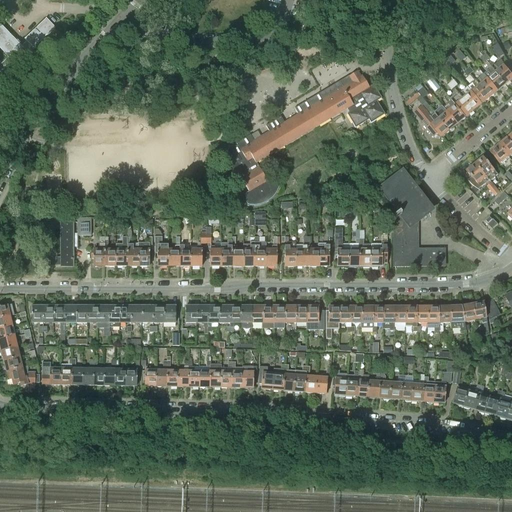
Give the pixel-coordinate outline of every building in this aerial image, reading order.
[(202,0),(198,14),(239,26),(246,0),(202,0)] [(0,86),(5,82),(7,84),(19,72),(13,65),(14,65),(27,53),(26,52),(32,47),(33,49),(55,29),(46,19),(25,40),(26,41),(20,47),(0,26),(0,48),(8,58),(2,64),(0,61),(0,86)] [(511,32),(511,22),(506,24),(508,28),(501,30),(502,35),(511,32)] [(505,56),(498,44),(492,48),(499,59),(505,56)] [(445,60),(450,66),(455,62),(450,56),(445,60)] [(314,72),(319,83),(341,72),(335,61),(314,72)] [(490,65),(493,68),(507,85),(511,81),(511,75),(500,61),(495,66),(492,63),(490,65)] [(507,85),(493,68),(490,71),(485,74),(488,79),(499,92),(507,85)] [(251,136),(245,139),(236,144),(238,147),(234,150),(233,148),(219,156),(227,170),(224,172),(232,185),(241,180),(249,193),(246,195),(246,203),(246,204),(246,205),(247,205),(247,206),(248,206),(249,207),(255,207),(261,206),(266,204),(268,203),(273,199),(277,194),(279,188),(279,187),(279,186),(278,185),(278,184),(277,184),(270,180),(267,182),(259,168),(258,168),(256,164),(256,163),(347,109),(352,106),(354,110),(347,115),(355,128),(369,120),(371,124),(384,116),(376,102),(381,99),(373,86),(369,88),(363,77),(361,79),(357,72),(349,77),(350,79),(342,84),(340,82),(295,109),(298,115),(293,119),(289,112),(266,127),(269,133),(254,142),(251,136)] [(485,74),(476,81),(491,99),(499,92),(488,79),(485,74)] [(441,89),(433,79),(428,83),(435,93),(441,89)] [(483,105),(491,99),(476,81),(468,88),(472,92),(483,105)] [(417,93),(419,95),(419,94),(423,99),(428,95),(423,88),(417,93)] [(463,92),(460,94),(475,112),(483,105),(472,92),(468,88),(463,92)] [(466,118),(475,112),(460,94),(460,95),(458,93),(450,99),(452,101),(456,106),(466,118)] [(430,108),(426,103),(423,99),(419,94),(415,98),(423,106),(414,113),(435,137),(438,134),(442,139),(450,132),(436,115),(430,108)] [(458,125),(466,118),(456,106),(452,101),(449,104),(453,109),(448,113),(458,125)] [(458,125),(448,113),(444,116),(440,111),(436,115),(450,132),(458,125)] [(510,158),(511,155),(511,143),(508,138),(499,145),(510,158)] [(501,165),(510,158),(499,145),(491,153),(501,165)] [(475,165),(489,180),(490,182),(498,175),(484,158),(475,165)] [(485,183),(489,180),(475,165),(466,172),(472,179),(468,181),(470,184),(472,186),(474,187),(479,190),(480,191),(480,190),(479,190),(486,184),(485,183)] [(381,190),(390,203),(399,214),(391,221),(392,223),(395,221),(395,266),(443,266),(443,251),(416,251),(416,222),(424,217),(424,216),(431,211),(402,174),(381,190)] [(487,187),(492,193),(494,191),(493,190),(496,188),(492,184),(487,187)] [(500,194),(496,188),(493,190),(494,191),(492,193),(496,198),(500,194)] [(509,197),(507,196),(504,193),(495,202),(499,207),(509,197)] [(358,204),(354,204),(349,204),(349,216),(358,216),(358,204)] [(485,222),(493,230),(498,225),(490,217),(485,222)] [(77,218),(77,226),(73,226),(73,223),(61,223),(61,259),(56,259),(56,266),(58,266),(61,266),(61,267),(73,267),(73,243),(77,243),(77,236),(91,236),(91,219),(91,218),(83,218),(77,218)] [(127,230),(127,238),(127,268),(138,268),(138,251),(138,245),(131,245),(131,241),(132,241),(132,238),(131,234),(130,230),(127,230)] [(348,245),(348,251),(348,268),(355,269),(355,268),(359,268),(359,232),(356,232),(356,245),(348,245)] [(363,269),(371,269),(371,245),(363,245),(363,240),(363,232),(359,232),(359,268),(363,268),(363,269)] [(348,245),(341,245),(341,236),(334,236),(334,246),(337,246),(337,268),(341,268),(348,268),(348,251),(348,245)] [(93,268),(104,268),(104,238),(99,238),(99,245),(99,251),(91,251),(91,259),(93,259),(93,268)] [(108,238),(104,238),(104,268),(115,268),(116,251),(109,251),(109,247),(108,247),(108,238)] [(115,268),(127,268),(127,238),(122,238),(122,245),(116,245),(116,251),(115,268)] [(138,244),(138,245),(138,251),(138,268),(149,268),(149,247),(152,247),(152,238),(148,238),(148,244),(138,244)] [(157,268),(168,268),(168,251),(168,247),(162,247),(162,238),(154,238),(154,254),(157,254),(157,268)] [(175,251),(168,251),(168,268),(179,268),(179,238),(176,238),(176,247),(175,247),(175,251)] [(183,238),(179,238),(179,268),(191,268),(191,259),(190,260),(190,251),(184,251),(184,247),(183,247),(183,238)] [(227,251),(221,251),(221,260),(220,260),(220,268),(232,268),(232,238),(228,238),(228,247),(227,247),(227,251)] [(232,238),(232,268),(243,268),(243,260),(244,260),(244,251),(243,251),(236,251),(236,247),(235,247),(235,238),(232,238)] [(254,238),(254,243),(254,268),(265,268),(265,260),(266,260),(266,251),(266,243),(258,243),(258,238),(254,238)] [(265,260),(265,268),(277,268),(277,251),(276,251),(276,247),(277,247),(277,238),(273,238),(273,247),(272,247),(272,251),(266,251),(266,260),(265,260)] [(296,251),(296,246),(296,243),(288,243),(288,238),(284,238),(284,247),(284,250),(284,268),(296,268),(296,251)] [(296,246),(296,251),(296,268),(307,268),(307,238),(303,238),(303,246),(296,246)] [(307,268),(318,268),(318,251),(311,251),(311,247),(310,247),(311,238),(307,238),(307,268)] [(243,268),(254,268),(254,243),(250,243),(250,246),(243,246),(243,251),(244,251),(244,260),(243,260),(243,268)] [(371,245),(371,269),(377,269),(377,268),(382,268),(382,265),(387,265),(387,243),(381,243),(381,245),(371,245)] [(318,244),(318,251),(318,268),(329,268),(329,250),(329,244),(318,244)] [(190,251),(190,260),(191,259),(191,268),(202,268),(202,247),(200,247),(197,247),(196,247),(196,251),(190,251)] [(209,247),(209,268),(220,268),(220,260),(221,260),(221,251),(214,251),(214,247),(210,247),(209,247)] [(486,306),(489,321),(490,325),(497,322),(495,318),(499,316),(492,301),(485,303),(486,306)] [(479,303),(472,304),(473,313),(472,313),(474,321),(482,320),(485,333),(488,332),(486,319),(483,303),(479,304),(479,303)] [(464,323),(474,321),(472,313),(473,313),(472,304),(465,305),(465,306),(462,307),(464,323)] [(0,319),(10,317),(13,316),(11,306),(0,308),(0,319)] [(443,308),(440,308),(440,324),(451,324),(450,306),(443,306),(443,308)] [(464,323),(462,307),(456,307),(456,306),(450,306),(451,324),(451,330),(460,329),(460,332),(465,331),(465,327),(464,323)] [(43,324),(53,324),(53,315),(54,314),(54,307),(46,307),(46,308),(42,308),(43,324)] [(65,335),(65,333),(65,328),(65,324),(65,308),(61,308),(61,307),(54,307),(54,314),(53,315),(53,324),(60,324),(60,335),(65,335)] [(65,324),(75,324),(75,315),(76,313),(76,307),(68,307),(68,308),(65,308),(65,324)] [(75,315),(75,324),(87,324),(87,308),(83,308),(83,307),(76,307),(76,313),(75,315)] [(90,308),(87,308),(87,324),(97,324),(97,315),(99,314),(99,307),(90,307),(90,308)] [(97,324),(109,324),(109,308),(105,308),(105,307),(99,307),(99,314),(97,315),(97,324)] [(109,324),(119,324),(119,316),(120,314),(120,307),(112,307),(112,308),(109,308),(109,324)] [(119,324),(131,324),(131,308),(127,308),(127,307),(120,307),(120,314),(119,316),(119,324)] [(131,324),(142,324),(142,315),(143,314),(143,307),(134,307),(134,308),(131,308),(131,324)] [(142,315),(142,324),(153,324),(153,308),(149,308),(149,307),(143,307),(143,314),(142,315)] [(156,308),(153,308),(153,324),(163,324),(162,315),(164,314),(164,307),(156,307),(156,308)] [(162,315),(163,324),(175,324),(175,308),(171,308),(171,307),(164,307),(164,314),(162,315)] [(185,324),(196,324),(196,316),(197,314),(197,307),(189,307),(189,308),(185,308),(185,324)] [(204,307),(197,307),(197,314),(196,316),(196,324),(203,324),(203,328),(204,328),(208,328),(208,324),(208,308),(204,308),(204,307)] [(208,324),(218,324),(218,316),(220,315),(220,307),(211,307),(211,308),(208,308),(208,324)] [(226,307),(220,307),(220,315),(218,316),(218,324),(230,324),(230,308),(226,308),(226,307)] [(230,328),(233,328),(233,324),(240,324),(240,316),(242,314),(242,307),(233,307),(233,308),(230,308),(230,324),(230,328)] [(247,307),(242,307),(242,314),(240,316),(240,324),(240,330),(248,330),(248,328),(252,328),(252,324),(252,308),(247,308),(247,307)] [(255,308),(252,308),(252,324),(262,324),(262,316),(264,314),(264,307),(255,307),(255,308)] [(270,307),(264,307),(264,314),(262,316),(262,324),(262,330),(274,330),(274,308),(270,308),(270,307)] [(284,324),(284,316),(286,314),(286,307),(277,307),(276,308),(274,308),(274,330),(284,330),(284,324)] [(292,307),(286,307),(286,314),(284,316),(284,324),(296,324),(296,308),(292,308),(292,307)] [(296,324),(306,324),(307,324),(307,307),(299,307),(299,308),(296,308),(296,324)] [(314,307),(307,307),(307,324),(306,324),(306,331),(323,331),(323,313),(318,313),(318,308),(314,308),(314,307)] [(325,312),(325,341),(331,341),(331,331),(339,331),(339,324),(339,315),(340,315),(340,307),(332,307),(332,308),(328,308),(328,312),(325,312)] [(346,307),(340,307),(340,315),(339,315),(339,324),(350,324),(351,308),(346,308),(346,307)] [(350,324),(361,324),(361,315),(362,315),(362,307),(354,307),(354,308),(351,308),(350,324)] [(362,307),(362,315),(361,315),(361,324),(361,330),(373,330),(373,328),(373,324),(373,308),(368,308),(368,307),(362,307)] [(373,324),(382,324),(382,315),(384,315),(384,307),(376,307),(376,308),(373,308),(373,324)] [(384,307),(384,315),(382,315),(382,324),(382,330),(389,330),(389,332),(395,332),(395,328),(395,308),(391,308),(391,307),(384,307)] [(395,308),(395,328),(404,328),(404,327),(404,315),(406,315),(406,307),(398,307),(398,308),(395,308)] [(413,328),(417,328),(417,324),(417,308),(413,308),(413,307),(406,307),(406,315),(404,315),(404,327),(412,327),(413,328)] [(420,308),(417,308),(417,324),(426,324),(426,315),(428,315),(428,307),(420,307),(420,308)] [(435,307),(428,307),(428,315),(426,315),(426,324),(438,324),(440,324),(440,308),(435,308),(435,307)] [(32,324),(43,324),(42,308),(30,308),(30,315),(32,315),(32,324)] [(0,329),(12,327),(10,317),(0,319),(0,329)] [(0,329),(0,341),(15,338),(12,327),(0,329)] [(17,348),(15,338),(0,341),(0,350),(0,352),(17,348)] [(3,358),(4,363),(20,359),(17,348),(0,352),(2,358),(3,358)] [(22,369),(20,359),(4,363),(6,373),(22,369)] [(221,388),(221,373),(221,366),(210,365),(210,368),(210,373),(210,388),(221,388)] [(61,386),(61,370),(50,370),(48,370),(48,366),(42,366),(41,385),(49,385),(61,386)] [(61,367),(61,370),(61,386),(71,386),(72,370),(66,370),(66,367),(61,367)] [(184,373),(178,373),(177,388),(188,388),(188,373),(188,368),(185,368),(185,367),(184,367),(184,373)] [(242,367),(242,369),(242,374),(242,389),(253,389),(253,381),(256,381),(257,367),(242,367)] [(296,372),(295,377),(294,392),(304,393),(305,378),(306,374),(302,373),(302,367),(302,368),(296,367),(296,372)] [(441,384),(439,384),(434,383),(434,387),(433,404),(439,405),(439,404),(444,404),(445,388),(446,384),(450,385),(451,374),(452,368),(448,367),(447,374),(442,373),(441,384)] [(33,374),(27,373),(28,368),(22,369),(6,373),(8,373),(9,380),(12,380),(13,386),(26,383),(26,384),(34,384),(33,382),(39,382),(39,374),(33,374)] [(261,390),(272,391),(273,375),(267,375),(267,368),(259,368),(258,385),(261,385),(261,390)] [(232,369),(231,369),(231,374),(232,374),(232,389),(242,389),(242,374),(242,369),(235,369),(232,369)] [(72,370),(71,386),(82,386),(82,371),(72,370)] [(273,370),(273,375),(272,391),(283,392),(284,371),(280,371),(280,370),(273,370)] [(93,371),(82,371),(82,386),(93,386),(93,371)] [(93,371),(93,386),(104,387),(104,371),(93,371)] [(115,371),(104,371),(104,387),(114,387),(115,371)] [(115,371),(114,387),(125,387),(125,371),(115,371)] [(137,371),(125,371),(125,387),(136,387),(137,371)] [(283,392),(294,392),(295,377),(296,372),(288,372),(284,371),(283,392)] [(340,397),(345,398),(346,381),(347,375),(339,374),(339,372),(335,371),(335,380),(334,396),(339,396),(340,397)] [(358,371),(358,373),(358,382),(356,397),(361,398),(362,399),(367,399),(368,383),(363,382),(363,371),(358,371)] [(144,387),(156,387),(156,372),(145,372),(144,387)] [(167,372),(156,372),(156,387),(166,388),(167,372)] [(166,388),(177,388),(178,373),(167,372),(166,388)] [(198,388),(199,373),(188,373),(188,388),(198,388)] [(210,388),(210,373),(199,373),(198,388),(210,388)] [(232,374),(231,374),(221,373),(221,388),(232,389),(232,374)] [(316,379),(315,394),(326,395),(327,379),(325,379),(326,374),(317,373),(316,379)] [(352,381),(346,381),(345,398),(350,398),(352,397),(356,397),(358,382),(358,373),(354,373),(354,377),(352,378),(352,381)] [(379,399),(380,383),(380,375),(376,374),(376,383),(368,383),(367,399),(372,400),(373,399),(379,399)] [(380,375),(380,383),(379,399),(383,399),(384,401),(389,401),(390,384),(385,384),(385,377),(384,375),(380,375)] [(304,393),(315,394),(316,379),(305,378),(304,393)] [(424,382),(423,386),(422,402),(427,403),(428,404),(433,404),(434,387),(427,387),(428,378),(427,378),(424,378),(424,382)] [(396,400),(400,401),(401,385),(402,381),(398,381),(398,380),(395,381),(395,384),(390,384),(389,401),(395,401),(396,400)] [(402,381),(401,385),(400,401),(405,401),(406,402),(411,403),(412,386),(412,382),(412,380),(405,380),(405,381),(402,381)] [(472,393),(468,392),(463,409),(469,410),(470,409),(473,410),(480,387),(481,383),(476,382),(474,386),(476,387),(475,389),(473,389),(472,393)] [(422,402),(423,386),(412,386),(411,403),(417,403),(418,402),(422,402)] [(480,387),(473,410),(479,412),(479,413),(484,415),(488,397),(481,395),(482,392),(484,388),(480,387)] [(457,407),(463,409),(468,392),(457,389),(452,405),(457,406),(457,407)] [(505,394),(501,393),(500,397),(499,400),(495,416),(500,418),(500,419),(505,420),(511,398),(511,397),(511,398),(504,396),(505,394)] [(488,397),(484,415),(489,416),(490,415),(495,416),(499,400),(488,397)]
